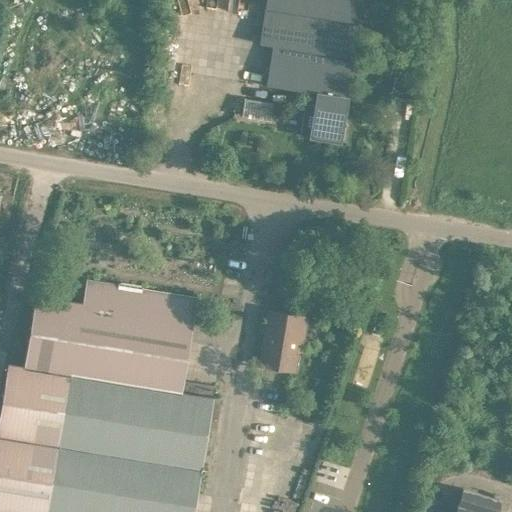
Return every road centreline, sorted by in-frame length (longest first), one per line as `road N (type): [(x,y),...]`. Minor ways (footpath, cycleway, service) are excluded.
road 1 (unclassified): [(511,238),(0,152)]
road 2 (unknown): [(263,197),(227,511)]
